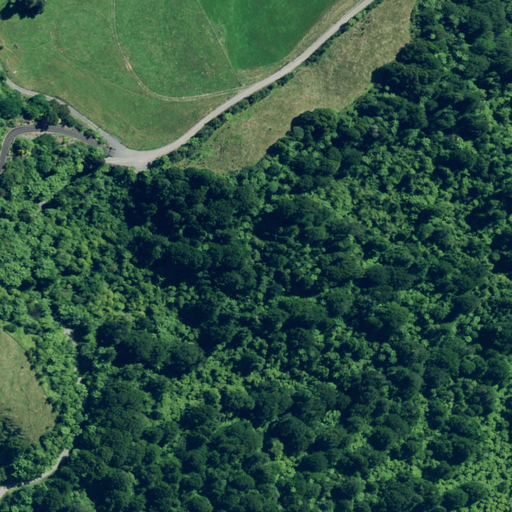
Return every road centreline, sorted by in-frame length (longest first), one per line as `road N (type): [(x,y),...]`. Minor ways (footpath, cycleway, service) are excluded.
road 1 (unclassified): [(0,505),(61,460),(82,416),(70,328),(44,300),(31,259),(40,213),(64,182),(113,157),(161,153),(225,97),(298,62),(366,0)]
road 2 (track): [(0,50),(18,85),(83,114),(106,143),(140,155)]
